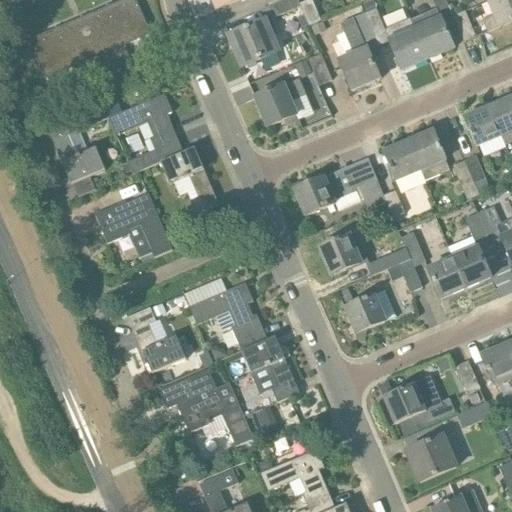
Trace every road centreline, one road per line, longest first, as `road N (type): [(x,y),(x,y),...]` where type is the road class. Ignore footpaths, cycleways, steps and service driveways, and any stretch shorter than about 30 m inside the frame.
road 1 (residential): [(251,178),(511,66)]
road 2 (residential): [(105,304),(101,324),(181,511)]
road 3 (residential): [(177,0),(251,178)]
road 4 (residential): [(511,313),(340,386)]
road 5 (residential): [(273,227),(105,304)]
road 6 (residential): [(340,386),(273,227)]
road 7 (track): [(110,492),(73,500),(37,482),(0,397)]
road 8 (residential): [(392,511),(340,386)]
